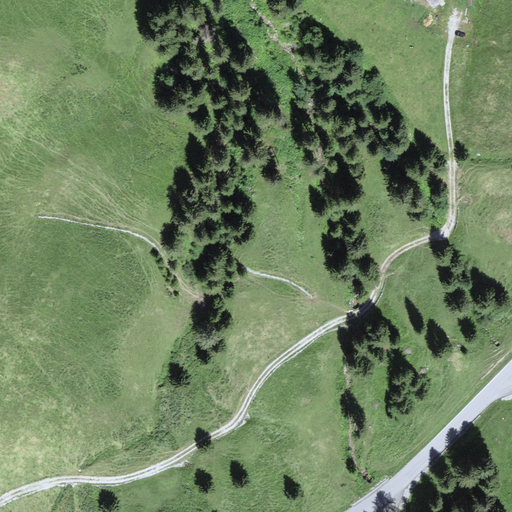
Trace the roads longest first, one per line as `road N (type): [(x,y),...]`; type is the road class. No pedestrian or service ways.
road 1 (track): [(451,26),(442,92),(444,232),(383,263),(358,311),(268,368),(222,430),(140,474),(44,483),(0,503)]
road 2 (unclassified): [(511,366),(358,511)]
